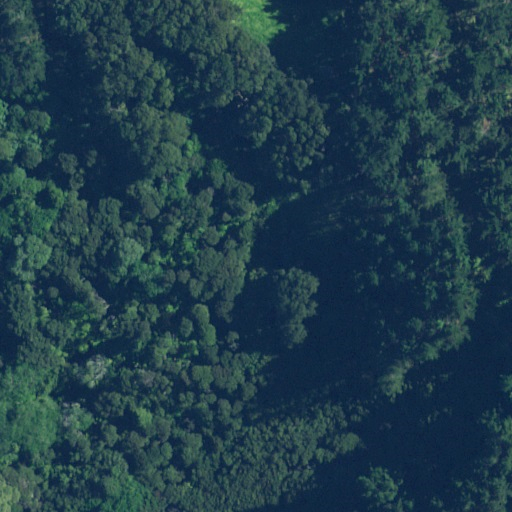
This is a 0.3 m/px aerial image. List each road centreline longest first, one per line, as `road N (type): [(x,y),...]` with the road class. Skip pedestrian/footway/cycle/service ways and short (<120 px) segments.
road 1 (track): [(334,511),(359,404),(343,273),(285,175),(176,99),(124,0)]
road 2 (track): [(511,281),(475,373),(511,483)]
